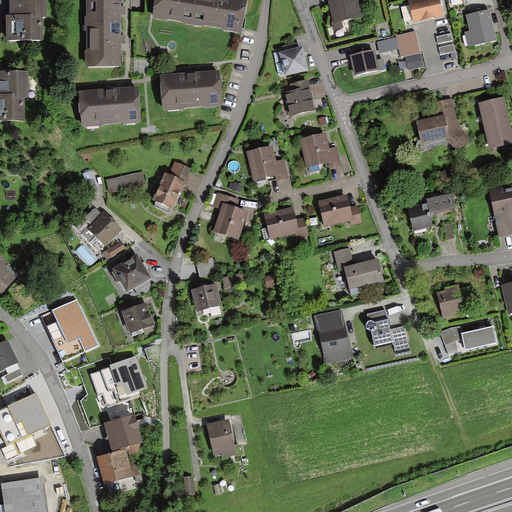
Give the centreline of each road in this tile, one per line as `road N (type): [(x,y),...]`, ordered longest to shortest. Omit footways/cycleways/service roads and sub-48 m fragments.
road 1 (residential): [(164,511),(174,269),(242,105),(267,0)]
road 2 (residential): [(97,511),(43,364),(0,310)]
road 3 (residential): [(338,106),(511,63)]
